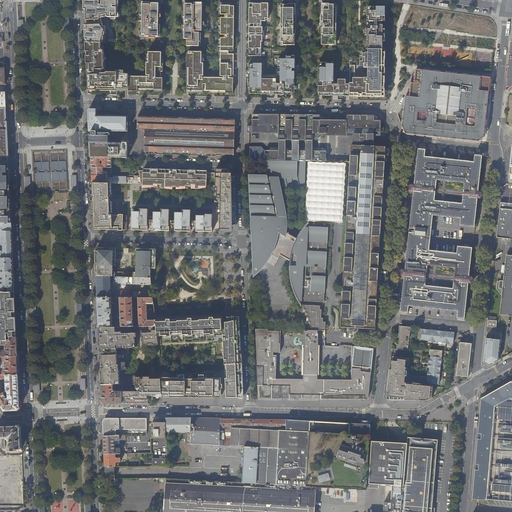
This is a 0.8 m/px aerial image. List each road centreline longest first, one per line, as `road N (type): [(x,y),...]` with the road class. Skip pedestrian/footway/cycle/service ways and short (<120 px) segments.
road 1 (motorway): [(28,0),(51,511)]
road 2 (motorway): [(75,511),(53,0)]
road 3 (primary): [(18,142),(29,416)]
road 4 (residential): [(239,105),(374,109),(404,141)]
road 5 (residential): [(481,327),(495,150)]
road 6 (residential): [(388,316),(404,141)]
road 7 (primary): [(92,410),(84,236)]
road 8 (unclassified): [(241,240),(249,412)]
road 9 (unclassified): [(84,236),(241,240)]
road 10 (residential): [(92,410),(249,412)]
road 11 (residential): [(133,103),(134,142),(146,160),(240,161)]
road 12 (primary): [(12,0),(18,142)]
road 13 (residential): [(477,381),(463,511)]
road 14 (residential): [(249,412),(378,413)]
